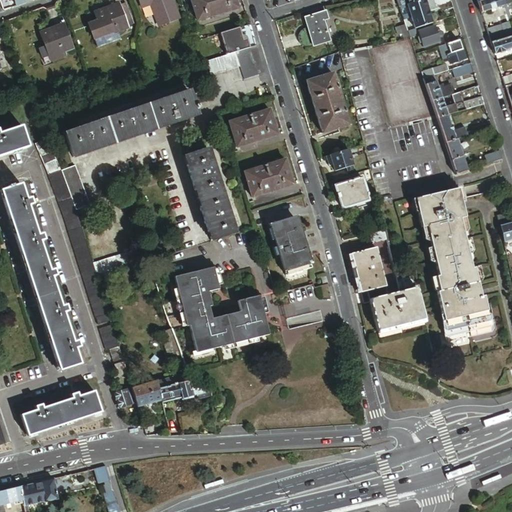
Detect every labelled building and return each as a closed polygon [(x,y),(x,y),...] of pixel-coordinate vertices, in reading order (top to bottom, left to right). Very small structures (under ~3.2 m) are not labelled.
[(140,0),(142,4),(150,1),(159,26),(178,19),(171,0),(140,0)] [(238,9),(234,0),(189,0),(196,22),(238,9)] [(432,24),(424,0),(421,1),(409,5),(403,7),(400,8),(399,8),(403,21),(411,18),(415,29),(432,24)] [(477,0),(481,13),(491,10),(491,13),(495,11),(494,9),(504,6),(504,5),(508,3),(507,0),(477,0)] [(124,4),(117,7),(125,28),(132,25),(124,4)] [(96,15),(99,21),(104,36),(116,31),(125,28),(117,7),(96,15)] [(309,22),(324,17),(322,8),(306,12),(309,22)] [(308,33),(313,51),(329,47),(323,26),(327,25),(325,17),(324,17),(309,22),(305,23),(308,33)] [(104,36),(99,21),(88,25),(93,40),(104,36)] [(491,43),(511,36),(511,29),(511,30),(509,23),(487,30),(491,43)] [(49,56),(61,52),(70,49),(62,28),(41,36),(45,46),(49,56)] [(243,40),(239,28),(220,34),(227,54),(227,55),(235,53),(249,48),(246,39),(243,40)] [(435,31),(434,29),(419,34),(424,49),(440,44),(439,41),(438,40),(437,35),(435,31)] [(119,40),(116,31),(104,36),(93,40),(96,48),(119,40)] [(307,51),(313,51),(308,33),(304,34),(301,38),(299,42),(301,48),(307,51)] [(511,47),(511,36),(491,43),(494,54),(511,47)] [(458,42),(448,46),(450,55),(447,56),(448,58),(450,65),(464,60),(458,42)] [(49,56),(45,46),(40,48),(43,58),(49,56)] [(448,46),(441,48),(444,59),(448,58),(447,56),(450,55),(448,46)] [(249,48),(235,53),(239,66),(243,80),(258,76),(249,48)] [(63,57),(61,52),(49,56),(51,61),(63,57)] [(227,55),(200,64),(201,66),(204,77),(239,66),(235,53),(227,55)] [(474,74),(471,65),(452,71),(455,80),(474,74)] [(435,77),(449,73),(447,66),(421,74),(423,81),(430,79),(435,77)] [(348,126),(332,74),(305,83),(321,134),(348,126)] [(511,75),(502,78),(505,87),(511,84),(511,75)] [(435,77),(430,79),(423,81),(426,88),(437,83),(435,77)] [(426,88),(431,104),(442,101),(441,98),(438,88),(437,83),(426,88)] [(441,98),(442,101),(445,100),(447,99),(454,97),(451,87),(443,89),(442,87),(438,88),(441,98)] [(198,115),(189,91),(65,134),(73,159),(198,115)] [(454,97),(447,99),(449,104),(469,97),(467,92),(454,97)] [(484,107),(482,99),(469,103),(471,111),(484,107)] [(442,101),(431,104),(437,121),(448,118),(443,103),(442,101)] [(276,136),(269,111),(227,124),(235,149),(276,136)] [(448,118),(437,121),(445,146),(456,142),(453,134),(448,118)] [(492,130),(489,120),(474,126),(477,135),(492,130)] [(0,156),(27,147),(19,126),(0,133),(0,156)] [(464,130),(453,134),(456,142),(457,142),(466,138),(464,130)] [(50,187),(62,182),(60,175),(46,139),(33,144),(50,187)] [(456,142),(445,146),(451,163),(463,159),(461,155),(457,142),(456,142)] [(234,235),(207,151),(183,159),(209,242),(234,235)] [(353,172),(346,151),(324,158),(327,168),(332,166),(334,172),(345,169),(346,174),(353,172)] [(484,158),(487,167),(502,162),(499,153),(484,158)] [(463,159),(451,163),(455,177),(467,173),(465,168),(463,159)] [(292,186),(284,161),(243,174),(250,198),(292,186)] [(62,182),(74,214),(89,210),(74,170),(60,175),(62,182)] [(367,202),(360,179),(333,188),(339,209),(340,209),(341,210),(342,210),(343,210),(355,206),(354,201),(365,198),(366,202),(367,202)] [(110,325),(95,279),(91,265),(74,214),(62,182),(50,187),(53,197),(56,206),(57,206),(60,216),(63,226),(67,235),(96,330),(110,325)] [(464,220),(457,191),(413,201),(420,230),(425,228),(437,278),(434,279),(438,294),(435,294),(446,343),(491,333),(482,298),(480,298),(473,270),(470,271),(459,221),(464,220)] [(26,211),(21,195),(14,198),(13,197),(8,198),(8,200),(1,202),(60,381),(81,374),(76,358),(80,357),(78,351),(74,353),(64,323),(68,322),(66,316),(62,317),(52,288),(56,287),(54,281),(50,282),(40,252),(45,251),(43,245),(39,247),(29,217),(33,215),(31,209),(26,211)] [(499,228),(508,226),(505,216),(496,218),(498,228),(499,228)] [(294,221),(269,229),(273,242),(277,241),(279,247),(275,248),(271,249),(274,258),(278,257),(284,278),(309,270),(305,256),(308,256),(303,239),(300,240),(297,241),(295,235),(298,234),(294,221)] [(511,224),(508,226),(499,228),(503,245),(511,241),(511,224)] [(371,245),(386,242),(384,233),(369,236),(371,245)] [(367,293),(384,289),(374,250),(349,256),(353,272),(354,279),(358,295),(366,293),(367,293)] [(95,279),(130,269),(125,254),(91,265),(95,279)] [(217,287),(213,272),(212,270),(173,280),(176,292),(178,301),(182,316),(185,329),(186,330),(188,329),(194,354),(195,356),(210,352),(222,349),(232,347),(246,343),(256,341),(268,338),(262,316),(259,301),(258,298),(237,304),(239,315),(211,321),(208,309),(211,309),(207,294),(218,292),(217,287)] [(136,271),(126,274),(128,282),(138,279),(136,271)] [(386,298),(384,289),(367,293),(366,293),(368,302),(386,298)] [(376,334),(424,323),(416,291),(386,298),(368,302),(376,334)] [(366,293),(358,295),(360,304),(368,302),(366,293)] [(99,338),(112,333),(110,325),(96,330),(99,338)] [(107,363),(112,362),(120,359),(113,337),(100,342),(107,363)] [(211,356),(210,352),(195,356),(194,354),(190,355),(192,361),(211,356)] [(176,379),(185,376),(181,363),(172,365),(176,379)] [(117,378),(126,376),(125,375),(122,365),(114,367),(117,378)] [(158,391),(187,384),(185,376),(176,379),(155,384),(158,391)] [(155,384),(130,390),(136,409),(161,403),(158,391),(155,384)] [(191,398),(190,393),(187,384),(158,391),(161,403),(162,404),(162,405),(180,401),(181,403),(184,402),(188,401),(190,401),(191,398)] [(130,390),(125,391),(130,406),(134,405),(130,390)] [(130,406),(125,391),(113,395),(118,410),(130,406)] [(75,395),(69,396),(71,400),(41,410),(40,406),(35,408),(36,412),(20,417),(27,438),(99,413),(92,393),(76,398),(75,395)] [(105,467),(94,470),(99,485),(110,481),(105,467)] [(21,488),(24,500),(25,506),(58,499),(57,496),(55,486),(54,481),(54,480),(53,480),(21,488)] [(0,506),(4,505),(24,500),(21,488),(0,492),(0,506)] [(109,511),(119,511),(113,491),(104,494),(109,511)] [(60,496),(57,496),(58,499),(25,506),(26,511),(53,507),(53,504),(61,502),(60,496)]
